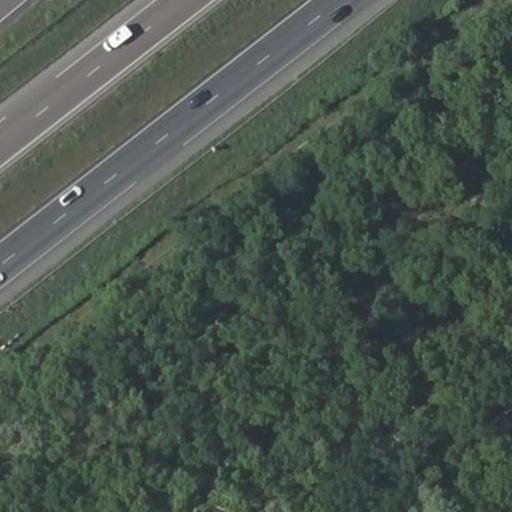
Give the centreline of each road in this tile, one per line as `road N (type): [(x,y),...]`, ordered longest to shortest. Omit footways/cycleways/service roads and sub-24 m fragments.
road 1 (motorway): [(0,266),(342,0)]
road 2 (motorway): [(187,0),(0,145)]
